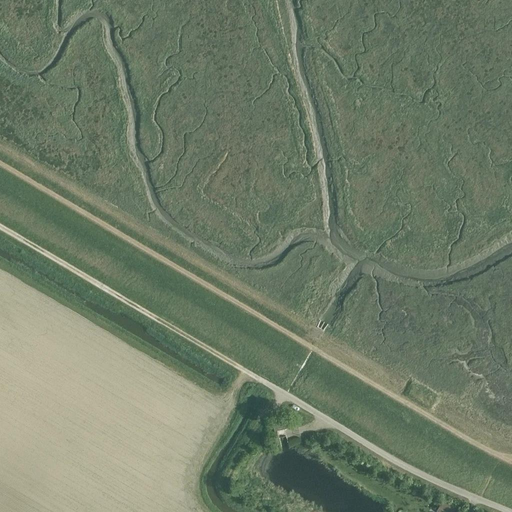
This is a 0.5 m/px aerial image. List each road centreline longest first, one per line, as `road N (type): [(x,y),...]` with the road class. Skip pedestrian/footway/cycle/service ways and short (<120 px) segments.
road 1 (unclassified): [(511,511),(461,492),(248,372)]
road 2 (track): [(0,225),(248,372)]
